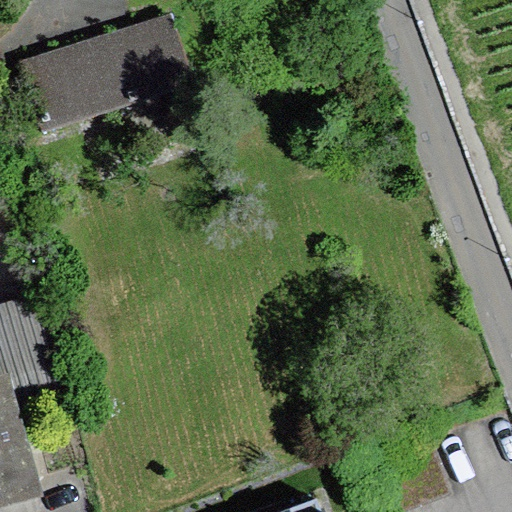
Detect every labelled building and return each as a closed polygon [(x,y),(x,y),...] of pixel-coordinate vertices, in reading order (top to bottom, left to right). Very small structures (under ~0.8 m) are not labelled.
[(21,63),(41,126),(190,78),(171,16),(21,63)] [(44,306),(0,319),(0,379),(8,377),(18,410),(70,395),(44,306)] [(0,492),(25,486),(0,396),(0,492)] [(398,511),(452,492),(431,436),(367,460),(386,511),(398,511)] [(320,511),(316,500),(283,511),(320,511)]
